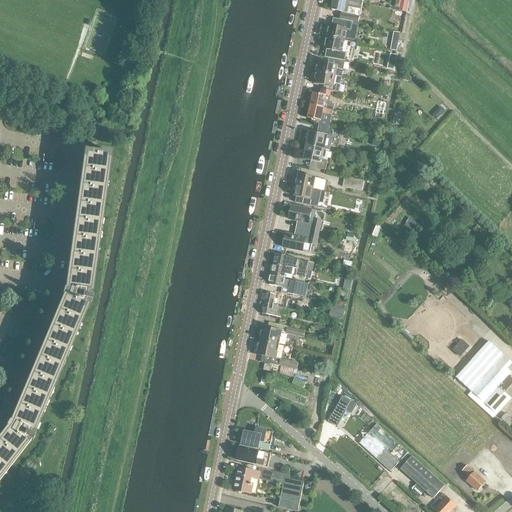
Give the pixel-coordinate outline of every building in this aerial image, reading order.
[(354,1),(348,0),(333,0),(331,9),(344,12),(345,5),(353,7),(354,1)] [(400,0),(399,10),(406,12),(408,0),(400,0)] [(340,20),(333,18),(333,19),(336,20),(335,27),(329,26),(328,30),(327,30),(325,37),(344,41),(347,30),(351,31),(353,23),(354,23),(354,22),(359,23),(360,17),(355,16),(355,17),(341,14),(340,20)] [(390,50),(397,51),(400,33),(393,32),(390,50)] [(344,41),(325,37),(324,44),(325,45),(324,49),(330,50),(328,57),(325,57),(331,59),(330,60),(338,61),(338,60),(345,62),(346,53),(342,52),(344,41)] [(317,62),(315,73),(342,78),(344,71),(343,71),(345,63),(338,61),(330,60),(329,65),(317,62)] [(342,78),(315,73),(313,83),(323,85),(322,90),(331,92),(332,92),(338,93),(340,85),(341,85),(342,78)] [(331,92),(322,90),(321,90),(320,94),(313,93),(310,106),(333,110),(334,105),(329,104),(331,92)] [(386,103),(378,102),(375,117),(383,119),(386,103)] [(329,126),(333,110),(310,106),(308,118),(312,119),(312,123),(329,126)] [(308,133),(305,146),(323,150),(326,139),(331,140),(333,131),(321,129),(319,135),(308,133)] [(323,150),(305,146),(302,160),(313,162),(312,169),(324,171),(327,161),(321,160),(323,150)] [(0,422),(6,427),(0,435),(0,479),(31,440),(32,440),(34,437),(33,436),(89,302),(91,302),(92,297),(90,297),(110,157),(83,153),(65,288),(57,287),(55,292),(63,295),(10,421),(2,418),(0,421),(0,422)] [(295,179),(294,183),(296,184),(296,185),(314,189),(317,178),(298,174),(298,178),(295,179)] [(363,191),(365,181),(345,177),(343,187),(363,191)] [(294,187),(293,191),(295,192),(294,196),(307,199),(306,205),(317,207),(326,209),(330,193),(314,189),(296,185),(296,186),(294,187)] [(291,208),(289,220),(301,222),(300,228),(321,232),(321,231),(322,231),(326,213),(292,206),(291,208)] [(286,235),(283,249),(309,255),(311,247),(316,248),(316,246),(318,246),(321,232),(300,228),(299,231),(298,238),(286,235)] [(276,254),(273,264),(312,272),(314,262),(299,259),(299,260),(288,257),(289,257),(276,254)] [(312,272),(273,264),(271,274),(284,277),(285,274),(296,276),(296,275),(311,278),(312,272)] [(284,277),(271,274),(269,285),(283,287),(281,293),(288,294),(305,299),(308,284),(285,279),(285,280),(283,280),(284,277)] [(266,294),(264,304),(289,310),(291,303),(283,302),(284,298),(266,294)] [(289,310),(264,304),(262,314),(280,318),(281,314),(288,316),(289,310)] [(330,315),(343,318),(345,308),(332,305),(330,315)] [(262,329),(259,342),(291,349),(294,335),(305,338),(306,333),(288,329),(287,334),(262,329)] [(461,355),(470,345),(463,338),(453,348),(461,355)] [(291,349),(259,342),(257,355),(281,360),(280,365),(298,369),(300,363),(288,360),(291,349)] [(511,372),(511,362),(489,342),(457,378),(497,414),(511,398),(511,397),(511,377),(509,375),(511,372)] [(272,366),(265,364),(263,371),(271,373),(272,366)] [(296,377),(293,382),(304,387),(306,382),(296,377)] [(352,413),(356,405),(343,398),(330,421),(337,426),(346,410),(352,413)] [(391,472),(409,452),(377,424),(359,443),(391,472)] [(244,432),(241,445),(269,451),(273,433),(256,429),(255,435),(244,432)] [(257,451),(244,447),(244,449),(234,447),(231,460),(261,467),(263,456),(256,455),(257,451)] [(434,498),(446,486),(412,456),(401,469),(434,498)] [(477,491),(485,482),(466,465),(461,470),(469,477),(466,481),(477,491)] [(234,490),(252,494),(252,493),(256,494),(259,480),(260,480),(260,479),(283,485),(279,507),(298,511),(304,482),(289,478),(290,475),(262,468),(261,473),(239,468),(234,490)] [(435,511),(450,511),(456,506),(443,494),(439,499),(441,501),(433,510),(435,511)]
